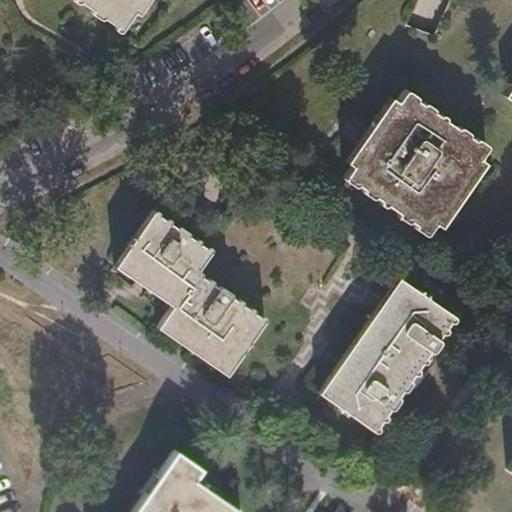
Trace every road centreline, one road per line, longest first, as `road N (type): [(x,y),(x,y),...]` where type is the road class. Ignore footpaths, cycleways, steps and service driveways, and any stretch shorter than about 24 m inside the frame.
road 1 (residential): [(305,0),(250,51),(0,196)]
road 2 (unknown): [(149,112),(27,0)]
